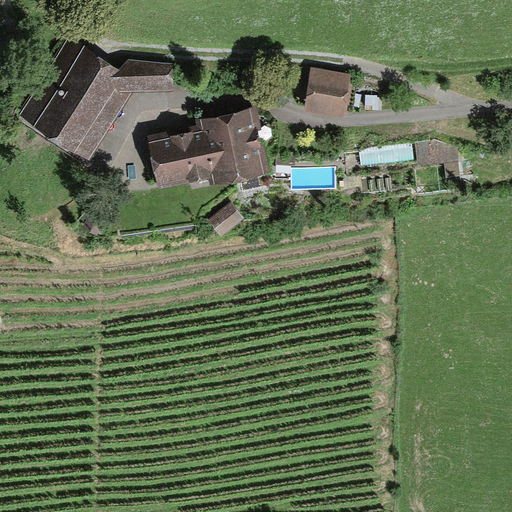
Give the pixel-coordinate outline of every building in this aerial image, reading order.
[(120,80),(75,50),(26,121),(87,163),(131,98),(172,95),(171,78),(120,80)] [(353,77),(314,73),(309,109),(349,113),(353,77)] [(211,145),(157,153),(164,196),(264,181),(254,116),(208,123),(211,145)] [(363,148),(365,165),(401,160),(399,143),(363,148)] [(234,210),(214,225),(226,240),(245,225),(234,210)] [(106,228),(93,221),(87,234),(100,240),(106,228)]
